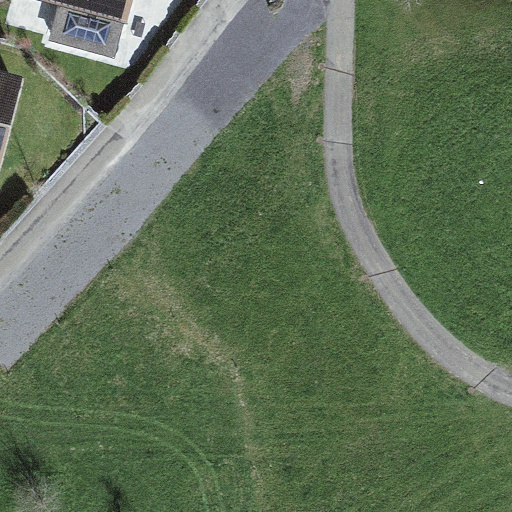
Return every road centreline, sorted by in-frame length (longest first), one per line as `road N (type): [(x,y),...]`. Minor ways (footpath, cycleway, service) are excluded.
road 1 (track): [(511,390),(450,356),(390,280),(345,188),(337,0)]
road 2 (track): [(235,0),(0,255)]
